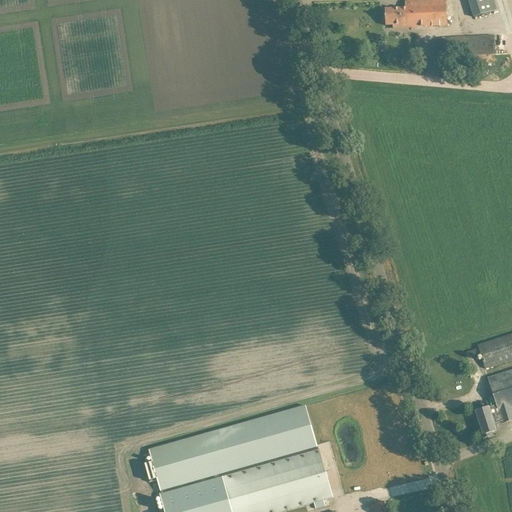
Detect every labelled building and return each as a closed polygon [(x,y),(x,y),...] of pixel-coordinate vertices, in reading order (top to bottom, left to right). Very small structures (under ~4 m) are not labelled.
[(393,29),(403,28),(447,27),(445,0),(404,0),(404,8),(385,9),(386,26),(393,25),(393,29)] [(468,0),(473,15),(496,8),(493,0),(468,0)] [(435,54),(439,54),(439,55),(494,54),(493,37),(439,39),(439,46),(435,46),(435,54)] [(373,48),(372,52),(374,55),(378,56),(382,54),(383,50),(381,47),(377,46),(373,48)] [(485,369),(495,366),(511,360),(511,335),(478,346),(479,348),(464,353),(466,358),(480,353),(485,369)] [(498,414),(500,413),(503,423),(511,419),(511,410),(511,409),(511,370),(498,375),(489,378),(497,406),(476,412),(479,420),(476,421),(482,438),(492,435),(491,432),(496,431),(490,414),(498,412),(498,414)] [(151,450),(168,511),(282,511),(333,498),(307,405),(151,450)] [(387,511),(384,502),(375,504),(370,506),(371,511),(387,511)]
